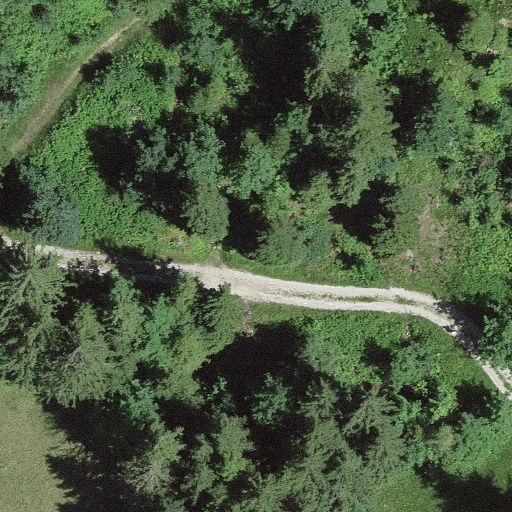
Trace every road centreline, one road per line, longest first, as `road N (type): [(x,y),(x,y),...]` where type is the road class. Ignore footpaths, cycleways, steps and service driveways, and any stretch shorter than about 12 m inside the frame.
road 1 (track): [(511,384),(462,325),(418,306),(0,245)]
road 2 (track): [(0,189),(73,83),(132,19),(163,0)]
